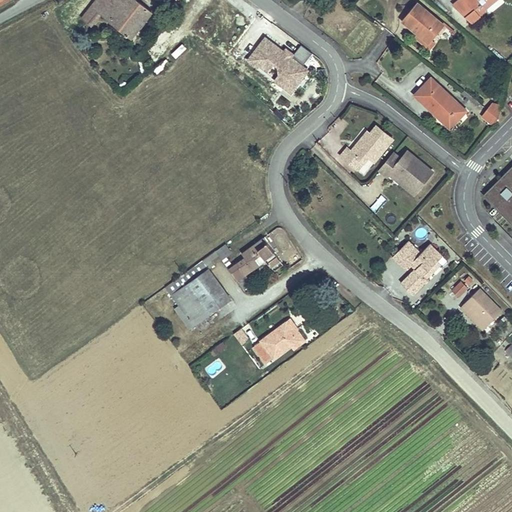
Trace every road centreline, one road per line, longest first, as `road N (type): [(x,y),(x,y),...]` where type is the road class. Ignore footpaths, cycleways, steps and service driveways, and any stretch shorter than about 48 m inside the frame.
road 1 (unclassified): [(511,428),(413,330),(319,253),(280,206),(282,151),(337,89)]
road 2 (residential): [(337,89),(379,107),(466,174)]
road 3 (unclassified): [(337,89),(329,55),(258,0)]
